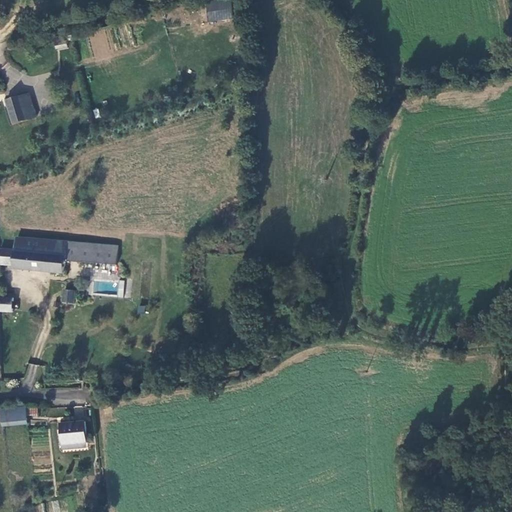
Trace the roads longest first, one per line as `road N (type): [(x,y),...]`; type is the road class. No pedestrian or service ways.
road 1 (track): [(339,0),(382,89),(365,133),(346,318)]
road 2 (track): [(346,318),(284,330),(250,355),(54,395)]
road 3 (track): [(346,318),(492,344),(501,416),(511,439)]
road 4 (track): [(0,44),(154,0)]
